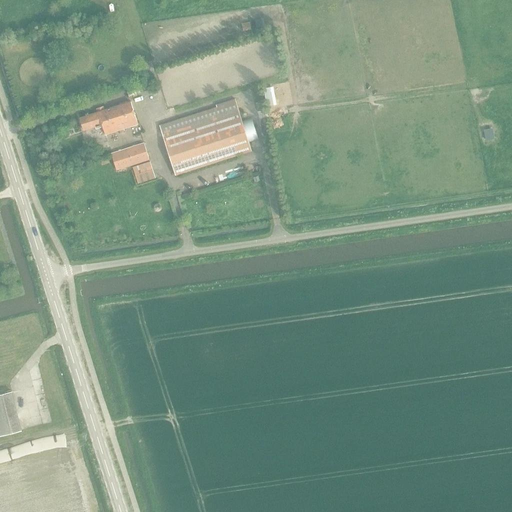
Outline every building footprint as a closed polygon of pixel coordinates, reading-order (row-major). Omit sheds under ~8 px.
[(241,24),(243,32),(250,30),(249,23),(241,24)] [(266,92),(268,104),(288,101),(286,89),(266,92)] [(159,126),(175,175),(251,151),(235,99),(215,105),(216,108),(159,126)] [(102,125),(105,134),(138,124),(131,102),(80,118),(84,130),(102,125)] [(484,130),(486,143),(494,142),(492,129),(484,130)] [(111,154),(117,170),(149,160),(144,143),(111,154)] [(135,176),(137,184),(155,179),(152,171),(135,176)] [(38,386),(37,413),(48,414),(48,386),(38,386)] [(0,394),(0,436),(21,431),(11,391),(0,394)]
